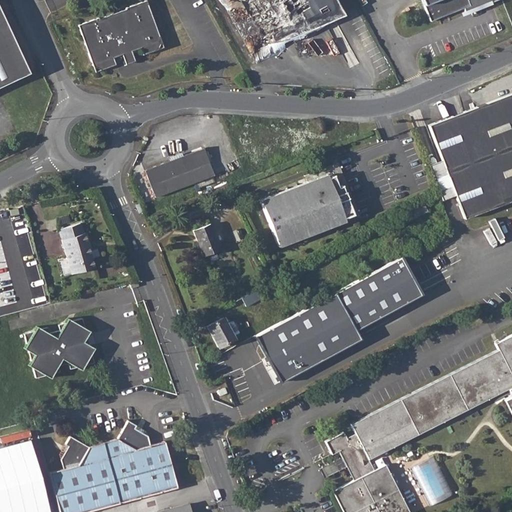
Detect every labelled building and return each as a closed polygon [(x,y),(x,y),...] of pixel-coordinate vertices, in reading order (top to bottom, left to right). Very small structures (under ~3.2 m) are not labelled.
[(100,17),(79,25),(94,67),(102,70),(117,64),(114,57),(122,54),(127,64),(136,61),(132,51),(141,48),(144,55),(159,50),(162,41),(147,0),(127,7),(128,9),(100,18),(100,17)] [(335,0),(221,0),(257,63),(343,14),(335,0)] [(421,0),(430,21),(463,8),(465,12),(468,11),(469,13),(481,8),(480,6),(495,0),(421,0)] [(0,85),(30,72),(0,9),(0,85)] [(455,194),(464,218),(511,199),(511,92),(428,125),(445,168),(431,173),(438,189),(442,200),(455,194)] [(205,148),(146,170),(156,197),(216,175),(205,148)] [(337,163),(305,175),(307,182),(260,200),(278,246),(358,215),(337,163)] [(423,203),(398,216),(401,224),(427,210),(423,203)] [(13,219),(0,223),(0,242),(18,237),(13,219)] [(83,232),(80,222),(58,228),(71,273),(95,267),(84,231),(83,232)] [(219,249),(209,223),(193,229),(203,255),(219,249)] [(299,311),(255,335),(273,367),(413,295),(409,287),(413,285),(399,257),(299,311)] [(265,284),(270,294),(278,289),(273,280),(265,284)] [(413,295),(273,367),(280,381),(353,341),(348,332),(353,330),(413,297),(413,295)] [(232,335),(225,321),(222,316),(206,325),(218,347),(234,339),(232,335)] [(26,342),(23,348),(28,351),(31,360),(28,365),(33,368),(35,378),(45,375),(49,377),(52,373),(59,371),(58,365),(67,363),(69,369),(76,367),(80,369),(83,365),(90,363),(93,362),(90,352),(93,347),(89,345),(86,335),(89,330),(84,327),(81,317),(71,320),(66,318),(64,322),(57,323),(58,329),(49,332),(47,326),(41,328),(36,326),(33,330),(23,332),(26,341),(26,342)] [(341,457),(334,461),(339,470),(346,466),(353,481),(331,492),(342,511),(407,511),(384,465),(374,470),(367,459),(507,389),(511,397),(504,400),(511,414),(511,334),(495,343),(498,349),(350,424),(355,433),(345,438),(342,432),(325,441),(331,454),(337,451),(341,457)] [(48,472),(58,511),(84,511),(177,487),(164,440),(149,444),(146,434),(134,428),(135,424),(127,420),(116,439),(87,446),(69,435),(64,444),(67,446),(59,459),(62,468),(48,472)]
